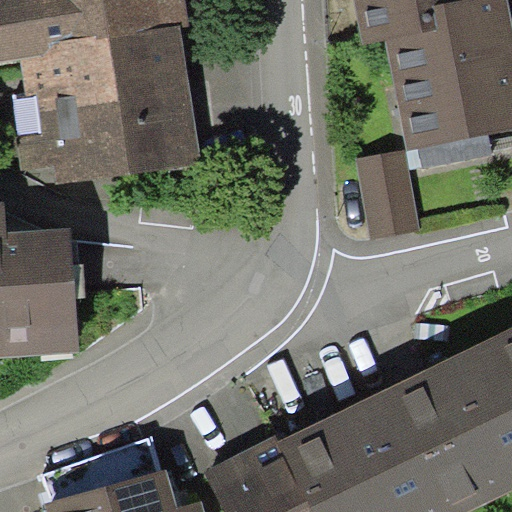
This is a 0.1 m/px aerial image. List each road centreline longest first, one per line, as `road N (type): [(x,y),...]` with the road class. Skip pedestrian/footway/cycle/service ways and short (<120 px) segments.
road 1 (residential): [(262,298),(130,391),(0,452)]
road 2 (residential): [(291,0),(290,242),(262,298)]
road 3 (residential): [(262,298),(348,286),(511,234)]
